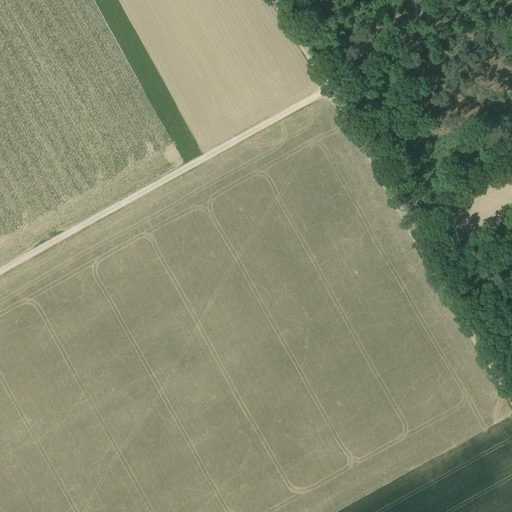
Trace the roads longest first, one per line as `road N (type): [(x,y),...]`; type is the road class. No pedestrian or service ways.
road 1 (track): [(0,275),(331,89)]
road 2 (track): [(511,398),(331,89)]
